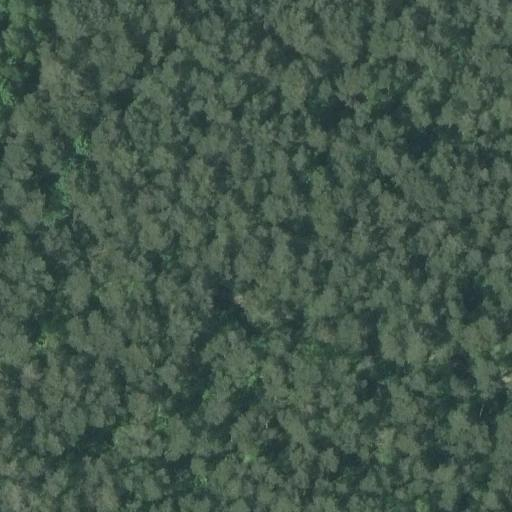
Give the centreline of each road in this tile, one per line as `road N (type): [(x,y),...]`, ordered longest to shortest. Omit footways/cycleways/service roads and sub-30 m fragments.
road 1 (track): [(0,225),(511,379)]
road 2 (track): [(115,259),(56,511)]
road 3 (track): [(278,511),(341,328)]
